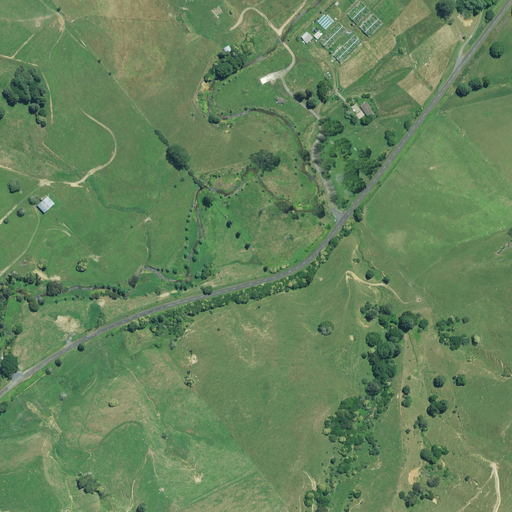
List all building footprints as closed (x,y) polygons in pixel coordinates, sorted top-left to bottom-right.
[(370,12),(360,1),(347,14),(357,25),(370,12)] [(383,24),(372,14),(359,27),(369,37),(383,24)] [(320,42),(327,49),(346,30),(339,23),(320,42)] [(322,34),(319,31),(314,36),(317,40),(322,34)] [(312,38),(307,32),(301,37),(306,43),(312,38)] [(362,42),(354,35),(334,56),(341,63),(362,42)] [(210,37),(202,36),(201,45),(209,46),(210,37)] [(316,82),(311,75),(303,81),(308,88),(312,85),(316,82)] [(373,112),(366,102),(360,107),(367,116),(373,112)] [(361,111),(355,116),(358,120),(364,115),(361,111)] [(54,204),(47,196),(37,206),(44,213),(54,204)]
